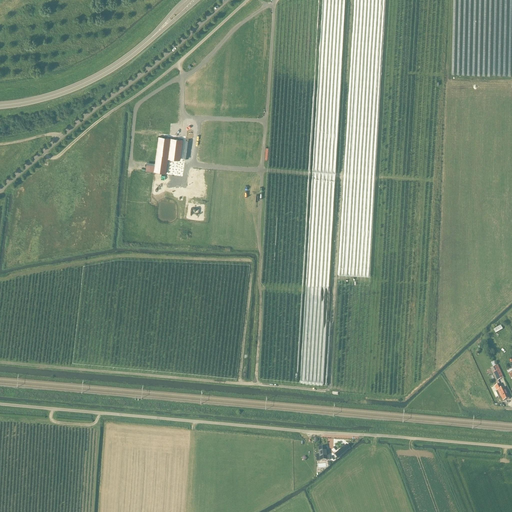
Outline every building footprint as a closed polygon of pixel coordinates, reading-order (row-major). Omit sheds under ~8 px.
[(159,136),(154,172),(166,173),(168,158),(180,159),(183,139),(177,138),(164,137),(159,136)] [(498,322),(493,326),(495,329),(493,330),(495,333),(503,329),(500,325),(500,326),(498,322)] [(497,365),(496,366),(494,361),(491,363),(495,371),(493,372),(497,381),(503,378),(497,365)] [(495,387),(497,391),(498,390),(503,401),(509,398),(504,387),(502,388),(500,384),(495,387)] [(347,445),(334,455),(337,459),(350,448),(347,445)] [(326,447),(318,448),(320,461),(329,460),(329,453),(326,454),(326,447)]
